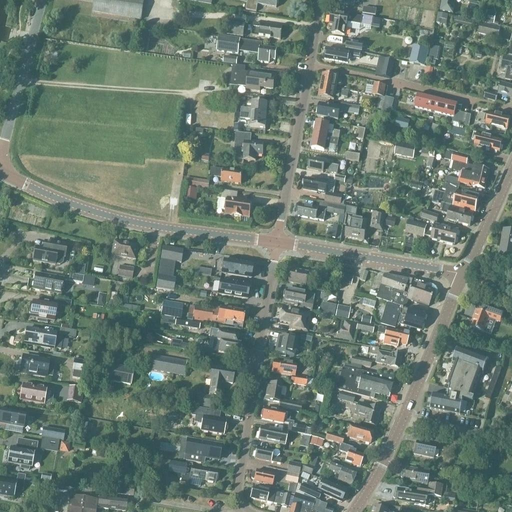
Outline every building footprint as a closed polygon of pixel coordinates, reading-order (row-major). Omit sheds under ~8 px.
[(141,20),(142,17),(144,0),(95,0),(93,13),(141,20)] [(276,8),(277,0),(229,0),(247,3),(246,11),(257,13),(258,5),(276,8)] [(442,0),(440,11),(453,14),(455,0),(442,0)] [(469,4),(467,14),(479,17),(481,7),(469,4)] [(375,16),(377,10),(364,8),(363,14),(375,16)] [(498,26),(500,14),(487,11),(484,23),(498,26)] [(330,25),(330,26),(334,26),(333,30),(332,34),(345,36),(345,33),(346,29),(360,31),(365,28),(372,30),(373,27),(374,19),(362,17),(362,18),(332,13),(330,25)] [(439,14),(437,24),(442,25),(443,20),(448,21),(449,16),(439,14)] [(374,19),(373,27),(380,28),(382,20),(374,19)] [(243,37),(245,25),(225,22),(224,34),(243,37)] [(280,40),(282,28),(254,24),(252,37),(280,40)] [(498,39),(500,28),(481,24),(478,35),(498,39)] [(219,37),(217,51),(238,54),(238,52),(259,55),(258,62),(268,64),(269,60),(275,61),(277,50),(261,48),(262,43),(219,37)] [(362,52),(363,44),(347,41),(346,49),(362,52)] [(437,61),(440,48),(432,47),(429,60),(437,61)] [(342,52),(327,49),(325,60),(347,64),(348,57),(359,59),(360,54),(342,51),(342,52)] [(425,66),(428,53),(413,49),(410,63),(425,66)] [(511,58),(504,56),(501,69),(507,70),(505,80),(511,81),(511,58)] [(376,70),(375,75),(389,78),(393,61),(385,59),(383,71),(376,70)] [(233,66),(232,72),(239,72),(237,87),(246,88),(246,90),(259,91),(260,89),(273,90),(275,77),(245,73),(245,67),(233,66)] [(320,86),(336,89),(337,85),(340,86),(341,81),(338,81),(338,78),(322,75),(320,86)] [(511,98),(511,87),(501,84),(499,90),(500,91),(498,95),(510,98),(509,98),(511,98)] [(384,98),(386,87),(375,85),(373,96),(384,98)] [(335,92),(336,89),(320,86),(318,97),(334,100),(335,97),(338,97),(339,93),(335,92)] [(461,124),(463,114),(456,112),(458,104),(388,87),(383,111),(413,118),(415,108),(454,117),(453,122),(461,124)] [(496,102),(498,95),(486,92),(484,99),(496,102)] [(242,109),(241,114),(266,117),(267,104),(265,104),(266,98),(253,97),(253,103),(252,110),(242,109)] [(360,109),(360,108),(341,104),(340,109),(320,105),(317,117),(333,120),(333,116),(339,117),(339,114),(342,114),(342,113),(359,116),(360,109)] [(265,129),(266,117),(241,114),(241,120),(251,121),(251,128),(265,129)] [(463,114),(461,124),(469,126),(471,116),(463,114)] [(478,124),(486,126),(507,131),(510,119),(488,114),(488,116),(480,114),(478,124)] [(316,122),(314,136),(339,141),(340,133),(334,131),(334,135),(328,134),(329,125),(316,122)] [(464,138),(465,130),(453,127),(451,135),(464,138)] [(363,141),(366,130),(358,129),(356,140),(363,141)] [(263,156),(264,144),(250,143),(251,135),(239,134),(236,134),(235,150),(244,151),(243,161),(257,162),(257,156),(263,156)] [(500,153),(502,141),(474,135),(472,142),(482,144),(481,146),(484,146),(483,149),(500,153)] [(314,136),(311,150),(336,154),(339,141),(314,136)] [(395,155),(414,159),(416,148),(397,144),(395,155)] [(359,163),(360,156),(347,154),(346,161),(359,163)] [(446,154),(445,160),(452,162),(453,162),(451,170),(460,173),(477,177),(487,180),(489,170),(469,166),(467,165),(468,158),(454,155),(446,154)] [(309,161),(308,166),(309,166),(308,171),(323,173),(324,172),(337,174),(339,166),(325,164),(325,162),(311,159),(310,161),(309,161)] [(241,185),(243,173),(211,169),(210,177),(222,179),(221,182),(241,185)] [(445,177),(444,184),(459,188),(460,183),(464,184),(485,189),(487,180),(477,177),(460,173),(459,180),(445,177)] [(351,186),(352,179),(336,176),(334,183),(345,184),(351,186)] [(208,189),(209,182),(186,178),(185,186),(208,189)] [(343,197),(326,193),(328,185),(321,183),(305,179),(303,191),(319,194),(319,193),(326,194),(325,203),(341,206),(344,207),(346,198),(343,197)] [(459,189),(458,189),(444,185),(442,190),(446,191),(445,194),(435,192),(432,204),(442,207),(443,205),(475,213),(479,198),(458,192),(459,189)] [(187,189),(185,200),(196,201),(198,190),(187,189)] [(249,218),(252,203),(237,200),(238,193),(222,191),(221,199),(228,200),(227,203),(226,203),(224,211),(226,211),(226,215),(249,218)] [(300,206),(298,217),(316,220),(324,222),(325,217),(326,213),(344,217),(345,209),(329,205),(328,210),(326,211),(300,206)] [(451,207),(445,206),(444,206),(441,214),(449,216),(447,221),(470,227),(473,215),(451,209),(451,207)] [(437,224),(439,217),(423,212),(421,220),(437,224)] [(377,213),(374,230),(382,231),(386,215),(377,213)] [(363,241),(366,229),(367,221),(349,218),(348,225),(346,237),(363,241)] [(433,230),(426,228),(426,227),(408,222),(405,233),(424,238),(424,236),(431,238),(431,240),(455,245),(458,231),(434,225),(433,230)] [(511,246),(511,233),(503,232),(501,245),(511,246)] [(43,249),(38,248),(35,248),(33,262),(55,266),(55,265),(59,266),(63,264),(64,258),(65,258),(67,246),(54,243),(45,242),(43,249)] [(135,261),(137,248),(137,247),(114,242),(111,257),(135,261)] [(511,246),(501,245),(499,258),(511,260),(511,246)] [(163,247),(159,268),(174,271),(175,263),(180,264),(183,250),(163,247)] [(251,279),(253,266),(223,261),(221,274),(251,279)] [(132,280),(134,269),(120,267),(118,277),(132,280)] [(159,268),(156,289),(173,292),(175,279),(172,278),(174,271),(159,268)] [(305,287),(307,273),(290,270),(287,283),(305,287)] [(314,270),(312,277),(326,280),(327,272),(314,270)] [(362,272),(359,280),(365,282),(368,273),(362,272)] [(494,293),(499,277),(482,272),(477,290),(485,293),(486,290),(494,293)] [(338,274),(337,280),(351,284),(353,277),(338,274)] [(60,295),(63,280),(36,275),(33,290),(35,290),(35,291),(39,292),(40,291),(60,295)] [(70,275),(69,282),(83,284),(84,277),(70,275)] [(384,275),(375,300),(393,305),(404,309),(407,300),(428,308),(431,299),(433,298),(434,295),(435,293),(434,291),(432,289),(430,288),(428,287),(425,288),(424,288),(424,283),(384,275)] [(247,300),(249,287),(220,281),(217,295),(247,300)] [(311,313),(313,302),(305,300),(306,294),(286,290),(284,303),(297,306),(296,311),(302,312),(302,309),(310,310),(309,313),(311,313)] [(71,302),(57,300),(56,306),(70,309),(71,302)] [(32,306),(29,314),(33,315),(32,318),(38,319),(38,322),(46,324),(54,325),(56,311),(55,311),(56,306),(33,302),(32,306)] [(182,307),(183,307),(183,305),(163,302),(160,317),(181,320),(182,307)] [(336,306),(329,305),(323,304),(320,315),(333,318),(336,306)] [(401,309),(393,306),(386,304),(380,326),(394,330),(396,325),(420,332),(425,315),(408,310),(408,311),(401,309)] [(338,306),(336,316),(348,319),(351,309),(338,306)] [(500,323),(504,312),(487,306),(484,314),(476,311),(470,328),(484,333),(489,320),(500,323)] [(189,309),(187,321),(192,322),(211,325),(211,322),(225,325),(226,321),(243,324),(243,322),(245,322),(246,321),(247,317),(246,316),(244,316),(245,313),(225,310),(219,309),(218,314),(213,313),(213,311),(194,308),(194,310),(189,309)] [(290,328),(302,331),(304,324),(302,323),(304,315),(282,310),(280,323),(290,325),(290,328)] [(199,330),(200,324),(163,318),(162,324),(199,330)] [(373,334),(374,326),(358,323),(356,331),(373,334)] [(339,340),(352,343),(355,328),(344,326),(344,330),(341,330),(339,340)] [(75,339),(76,332),(68,331),(61,329),(59,329),(58,336),(75,339)] [(61,351),(63,339),(56,338),(56,335),(27,330),(24,345),(54,350),(54,349),(61,351)] [(385,335),(383,345),(397,348),(397,344),(406,346),(406,344),(407,344),(408,341),(407,340),(408,335),(386,330),(385,335)] [(216,342),(237,345),(239,335),(212,331),(212,336),(217,337),(216,342)] [(278,339),(275,353),(293,357),(297,340),(300,341),(300,337),(290,335),(290,339),(289,339),(288,341),(278,339)] [(240,346),(237,345),(216,342),(216,343),(219,343),(218,348),(213,347),(212,352),(218,353),(238,356),(240,346)] [(198,354),(199,348),(181,344),(180,350),(198,354)] [(399,369),(401,356),(397,355),(378,352),(379,349),(370,348),(368,355),(377,357),(375,364),(389,367),(399,369)] [(433,394),(430,409),(460,415),(463,400),(473,402),(474,398),(469,396),(478,372),(483,374),(488,360),(458,349),(453,363),(454,363),(445,389),(449,391),(448,397),(433,394)] [(184,377),(185,370),(186,363),(149,356),(146,370),(184,377)] [(49,362),(23,357),(22,362),(21,361),(20,363),(19,365),(19,367),(20,369),(21,370),(20,373),(46,377),(52,378),(55,363),(49,362)] [(361,367),(370,368),(372,362),(352,358),(349,370),(360,373),(361,367)] [(85,373),(87,364),(74,362),(73,370),(74,370),(72,379),(83,381),(84,373),(85,373)] [(271,365),(270,371),(272,372),(271,374),(291,377),(291,380),(290,384),(306,387),(306,386),(307,383),(307,379),(295,377),(296,371),(297,366),(273,362),(273,366),(271,365)] [(130,386),(133,370),(109,365),(107,376),(106,381),(130,386)] [(232,384),(234,371),(211,368),(209,381),(210,381),(208,394),(209,394),(208,396),(197,395),(195,406),(200,407),(200,408),(210,410),(210,408),(212,409),(214,397),(212,397),(212,395),(222,396),(225,383),(232,384)] [(383,376),(383,377),(377,375),(376,376),(360,373),(342,369),(337,391),(369,399),(370,398),(367,398),(368,393),(388,399),(394,378),(383,376)] [(300,414),(302,407),(280,402),(282,387),(266,384),(263,401),(278,403),(277,409),(300,414)] [(44,405),(46,389),(23,385),(20,399),(28,400),(27,402),(44,405)] [(80,405),(83,390),(66,388),(64,402),(80,405)] [(355,397),(339,393),(337,400),(353,404),(355,397)] [(511,399),(505,396),(502,404),(506,405),(507,402),(511,404),(511,399)] [(375,426),(379,410),(358,404),(354,416),(364,419),(363,423),(375,426)] [(192,409),(191,417),(195,417),(194,423),(201,424),(200,431),(223,435),(224,432),(226,431),(226,427),(225,425),(226,422),(218,420),(219,413),(212,412),(192,409)] [(261,412),(260,416),(261,418),(262,418),(262,420),(288,425),(287,433),(305,436),(305,435),(311,436),(312,430),(306,429),(306,428),(293,426),(293,423),(284,421),(284,419),(285,413),(279,412),(264,409),(264,411),(263,411),(261,412)] [(0,425),(23,429),(26,415),(0,410),(0,425)] [(82,424),(80,439),(89,440),(91,425),(82,424)] [(370,445),(370,444),(372,443),(373,439),(372,438),(373,432),(349,426),(346,438),(370,445)] [(285,446),(286,440),(287,434),(260,428),(258,441),(285,446)] [(63,442),(65,433),(43,429),(41,438),(42,439),(59,442),(63,442)] [(341,445),(342,445),(344,439),(327,434),(325,441),(333,443),(341,445)] [(303,436),(301,447),(309,449),(311,438),(303,436)] [(313,437),(311,444),(323,447),(325,441),(313,437)] [(42,439),(40,451),(57,454),(59,442),(42,439)] [(443,453),(445,442),(429,439),(425,444),(415,442),(413,456),(433,460),(435,451),(443,453)] [(218,462),(221,446),(181,440),(178,460),(183,461),(183,462),(204,465),(205,460),(218,462)] [(38,444),(19,441),(17,450),(11,449),(10,454),(8,454),(6,462),(9,462),(8,464),(22,466),(21,470),(29,471),(30,468),(32,468),(34,454),(36,454),(38,444)] [(61,443),(60,451),(68,452),(70,445),(61,443)] [(357,449),(342,445),(333,443),(330,451),(338,454),(339,452),(347,455),(345,463),(359,468),(360,466),(363,466),(364,461),(362,461),(364,455),(356,452),(357,449)] [(280,465),(281,459),(272,458),(273,452),(257,449),(255,460),(277,464),(280,465)] [(306,455),(300,473),(311,477),(317,459),(306,455)] [(186,464),(170,462),(167,476),(184,479),(183,484),(191,485),(191,479),(215,483),(217,472),(192,468),(193,465),(186,464)] [(299,476),(301,465),(289,463),(287,473),(299,476)] [(351,487),(356,474),(331,464),(327,473),(338,478),(337,481),(351,487)] [(400,477),(403,481),(428,485),(429,473),(405,469),(405,471),(403,471),(401,473),(400,477)] [(252,474),(251,479),(252,480),(254,480),(253,482),(272,486),(274,475),(256,471),(255,473),(254,473),(252,474)] [(0,496),(15,499),(15,500),(17,489),(23,490),(24,483),(25,477),(18,475),(17,483),(0,480),(0,496)] [(25,477),(24,483),(34,485),(35,479),(25,477)] [(302,485),(299,492),(318,501),(318,500),(320,496),(321,495),(341,504),(341,503),(342,501),(344,501),(346,497),(345,495),(346,493),(322,482),(318,492),(302,485)] [(427,490),(442,493),(443,487),(428,484),(427,490)] [(40,485),(39,495),(55,496),(56,486),(40,485)] [(110,494),(133,497),(134,488),(111,485),(110,494)] [(251,494),(250,496),(251,497),(250,499),(266,503),(266,502),(281,506),(281,507),(287,508),(290,497),(284,495),(275,493),(275,494),(269,492),(253,488),(252,493),(251,494)] [(394,489),(393,498),(394,500),(395,500),(395,502),(425,507),(430,508),(432,497),(434,498),(441,499),(442,493),(427,490),(417,489),(417,493),(408,492),(409,491),(395,488),(394,489)] [(332,511),(333,511),(325,509),(326,507),(319,505),(320,502),(295,494),(289,511),(332,511)] [(109,499),(109,502),(74,497),(71,511),(99,511),(100,510),(117,511),(125,511),(127,501),(109,499)]
